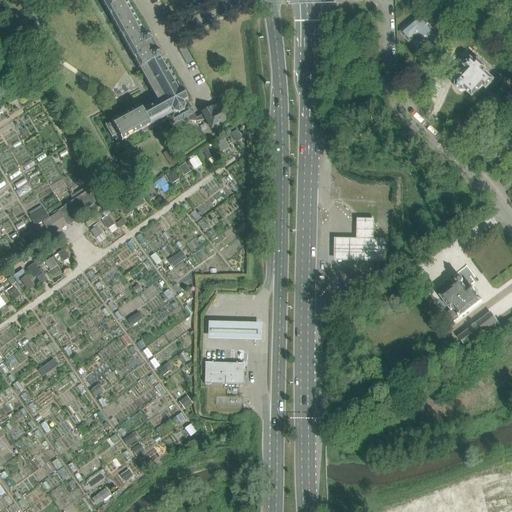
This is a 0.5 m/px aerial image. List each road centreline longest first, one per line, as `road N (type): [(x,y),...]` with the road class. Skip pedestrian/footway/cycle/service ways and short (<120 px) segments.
road 1 (tertiary): [(511,226),(489,190),(407,118),(389,0)]
road 2 (trunk): [(268,0),(278,84),(276,270)]
road 3 (trunk): [(307,511),(307,317)]
road 4 (trunk): [(307,171),(311,0)]
road 5 (trunk): [(276,270),(275,423)]
road 6 (trunk): [(307,317),(307,171)]
